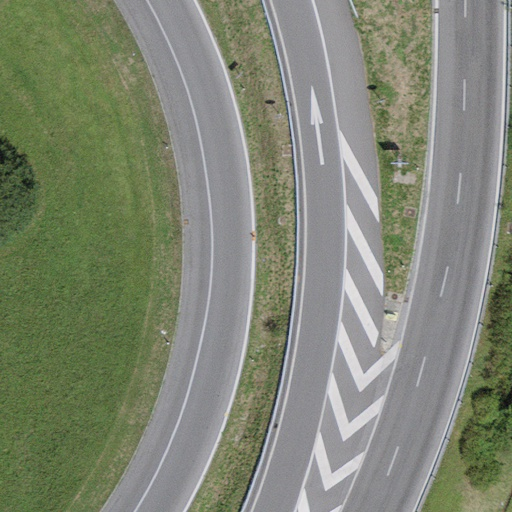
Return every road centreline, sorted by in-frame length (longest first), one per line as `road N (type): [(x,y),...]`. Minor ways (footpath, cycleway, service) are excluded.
road 1 (motorway): [(161,0),(202,91),(227,246),(209,378),(150,511)]
road 2 (motorway): [(366,511),(414,383),(439,279),(458,0)]
road 3 (motorway): [(273,511),(310,378),(325,252),(318,119),(291,0)]
